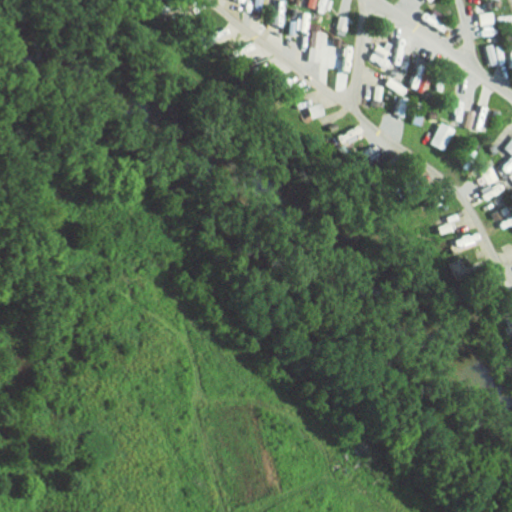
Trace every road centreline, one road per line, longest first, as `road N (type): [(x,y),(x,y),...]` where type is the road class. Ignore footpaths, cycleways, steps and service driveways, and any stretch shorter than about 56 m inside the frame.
road 1 (residential): [(206,0),(440,178),(476,217),(511,285)]
road 2 (residential): [(511,97),(373,0)]
